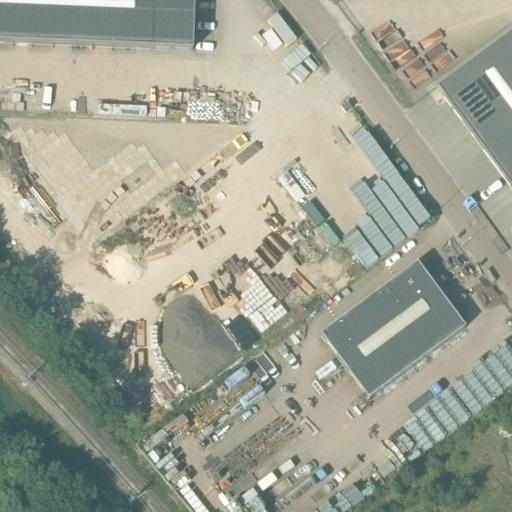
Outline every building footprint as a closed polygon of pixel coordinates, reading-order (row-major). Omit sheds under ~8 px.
[(0,0),(0,44),(192,52),(194,0),(0,0)] [(511,191),(511,33),(436,89),(511,191)] [(346,191),(375,237),(363,245),(372,258),(396,243),(358,184),(346,191)] [(417,265),(320,336),(368,401),(464,329),(417,265)] [(485,396),(496,388),(482,369),(471,378),(485,396)] [(464,400),(460,403),(451,391),(400,429),(417,451),(443,432),(441,429),(457,417),(460,420),(472,411),(464,400)]
